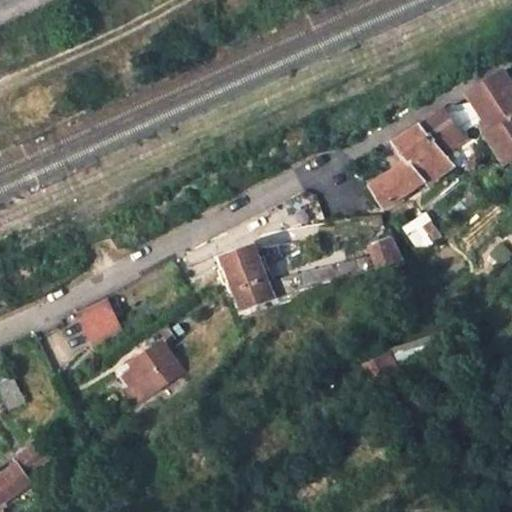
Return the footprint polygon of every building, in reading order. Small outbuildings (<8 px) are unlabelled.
[(511,83),(502,67),(480,80),(487,92),(471,102),(486,124),(476,129),(495,160),(511,150),(511,83)] [(464,90),(471,102),(487,92),(480,80),(464,90)] [(444,110),(422,125),(441,150),(462,136),(444,110)] [(424,189),(454,166),(441,150),(422,125),(393,144),(409,167),(372,195),(382,212),(421,184),(424,189)] [(320,196),(304,197),(305,209),(296,209),(297,223),(321,221),(320,196)] [(417,246),(440,237),(430,212),(407,220),(417,246)] [(225,259),(242,309),(271,298),(275,306),(362,279),(400,262),(388,240),(352,254),(353,259),(268,285),(252,248),(225,259)] [(81,313),(94,339),(117,327),(104,301),(81,313)] [(125,377),(139,395),(177,363),(163,344),(134,365),(136,368),(125,377)] [(357,367),(364,382),(392,370),(385,355),(357,367)] [(16,380),(1,388),(15,414),(30,405),(16,380)] [(0,511),(9,511),(38,497),(31,484),(56,471),(45,450),(21,462),(24,470),(5,480),(2,475),(0,475),(0,511)]
